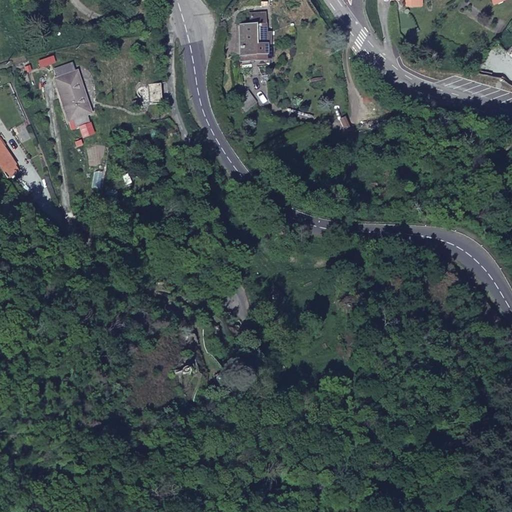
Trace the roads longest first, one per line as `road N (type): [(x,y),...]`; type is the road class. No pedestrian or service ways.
road 1 (secondary): [(511,308),(483,260),(457,243),(330,225),(269,201),(220,151),(176,0)]
road 2 (secondary): [(333,0),(396,77),(511,114)]
road 3 (unknown): [(371,51),(358,137),(346,148),(308,145),(256,99)]
